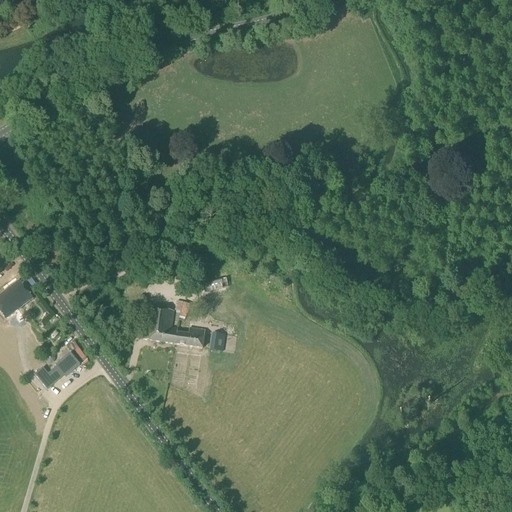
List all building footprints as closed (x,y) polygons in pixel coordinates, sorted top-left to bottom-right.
[(202,284),(204,293),(222,289),(221,285),(227,284),(226,279),(202,284)] [(0,313),(5,320),(18,309),(32,299),(19,281),(5,291),(0,295),(0,313)] [(168,345),(171,329),(173,312),(146,308),(142,341),(168,345)] [(171,329),(168,345),(201,349),(204,331),(189,329),(188,335),(175,333),(176,330),(171,329)] [(222,352),(224,336),(211,335),(209,351),(222,352)] [(87,361),(78,348),(72,352),(82,365),(87,361)] [(54,365),(56,367),(47,374),(42,368),(34,375),(46,390),(64,376),(65,377),(79,366),(69,353),(54,365)] [(53,356),(52,356),(52,355),(51,355),(50,355),(49,355),(48,355),(47,355),(46,355),(46,356),(45,355),(44,356),(43,358),(43,359),(44,361),(45,362),(45,363),(46,363),(46,364),(47,364),(48,365),(49,365),(50,365),(51,365),(51,364),(52,364),(53,364),(53,363),(54,362),(54,361),(54,360),(54,359),(54,358),(54,357),(53,357),(53,356)]
